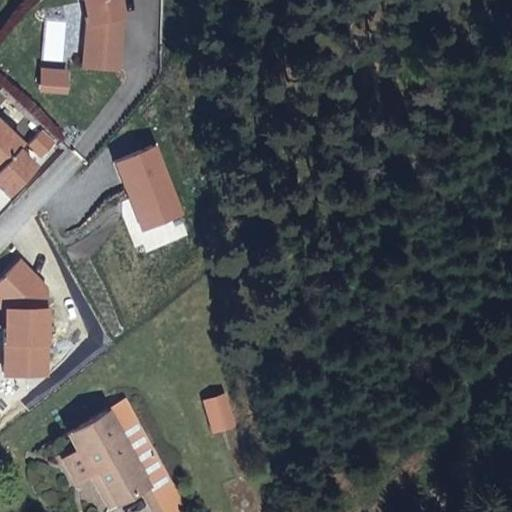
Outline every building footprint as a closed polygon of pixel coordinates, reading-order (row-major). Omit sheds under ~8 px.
[(84,0),(89,19),(86,48),(119,51),(123,18),(119,0),(84,0)] [(119,51),(86,48),(85,63),(118,66),(119,51)] [(66,70),(39,68),(38,90),(65,91),(66,70)] [(0,184),(7,191),(34,162),(17,146),(22,140),(0,119),(0,184)] [(42,130),(30,144),(43,155),(54,141),(42,130)] [(156,145),(113,162),(140,229),(183,211),(156,145)] [(0,279),(0,304),(4,307),(4,376),(48,375),(47,287),(20,260),(0,279)] [(223,395),(206,399),(214,428),(231,423),(223,395)] [(123,440),(142,429),(127,401),(107,412),(123,440)] [(151,491),(171,480),(142,429),(123,440),(107,412),(66,434),(74,447),(85,468),(92,464),(111,498),(145,479),(151,491)] [(68,477),(84,468),(85,468),(74,447),(56,457),(68,477)] [(102,503),(111,498),(92,464),(85,468),(84,468),(102,503)] [(166,511),(183,503),(171,480),(151,491),(162,511),(166,511)]
